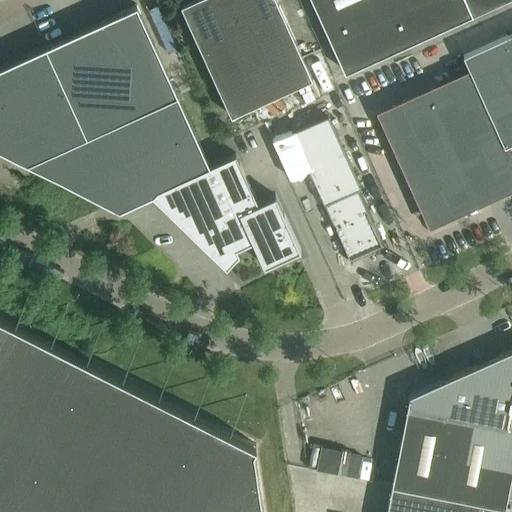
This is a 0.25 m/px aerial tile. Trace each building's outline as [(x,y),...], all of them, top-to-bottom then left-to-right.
[(191,0),(180,5),(232,115),(313,79),(277,0),(191,0)] [(312,0),(345,71),(472,13),(500,0),(312,0)] [(0,150),(106,207),(117,213),(152,194),(226,266),(239,253),(236,247),(252,239),(264,265),(300,249),(276,194),(258,202),(236,153),(210,165),(137,5),(0,66),(0,150)] [(431,223),(511,186),(511,155),(507,144),(511,141),(511,32),(463,54),(470,69),(379,109),(431,223)] [(292,131),(350,262),(351,262),(350,259),(384,244),(360,188),(363,187),(331,114),(292,131)] [(0,511),(263,511),(254,449),(256,444),(0,315),(0,511)] [(511,348),(473,366),(448,495),(505,506),(511,480),(511,348)] [(409,394),(392,484),(448,495),(473,366),(409,394)] [(509,511),(511,507),(505,506),(448,495),(392,484),(389,497),(386,511),(509,511)]
